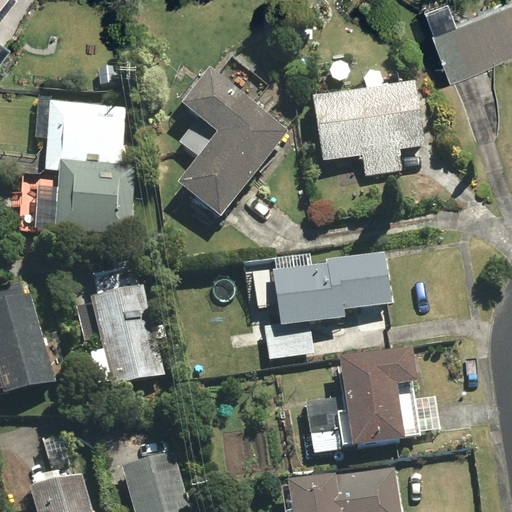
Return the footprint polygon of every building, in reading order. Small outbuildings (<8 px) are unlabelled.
[(504,0),(419,32),(437,80),(511,52),(511,5),(510,0),(504,0)] [(165,198),(211,231),(279,143),(197,83),(169,120),(206,147),(165,198)] [(360,165),(362,182),(395,177),(393,159),(418,155),(408,90),(303,106),(313,172),(360,165)] [(119,115),(42,110),(38,178),(49,179),(46,238),(124,243),(128,175),(115,174),(119,115)] [(166,163),(178,175),(186,165),(175,154),(166,163)] [(146,240),(146,256),(159,257),(159,240),(146,240)] [(258,335),(262,369),(308,363),(305,335),(335,331),(334,321),(384,314),(378,262),(318,270),(318,275),(303,277),(302,266),(265,271),(266,284),(261,284),(268,333),(258,335)] [(81,309),(101,399),(156,387),(136,297),(81,309)] [(0,309),(0,405),(47,392),(23,303),(0,309)] [(402,361),(327,372),(341,463),(394,456),(393,449),(410,446),(403,397),(407,396),(402,361)] [(66,436),(43,443),(52,473),(74,466),(66,436)] [(109,478),(117,511),(177,511),(165,464),(109,478)] [(391,511),(386,477),(275,495),(277,511),(391,511)] [(17,500),(19,511),(80,511),(73,486),(17,500)]
